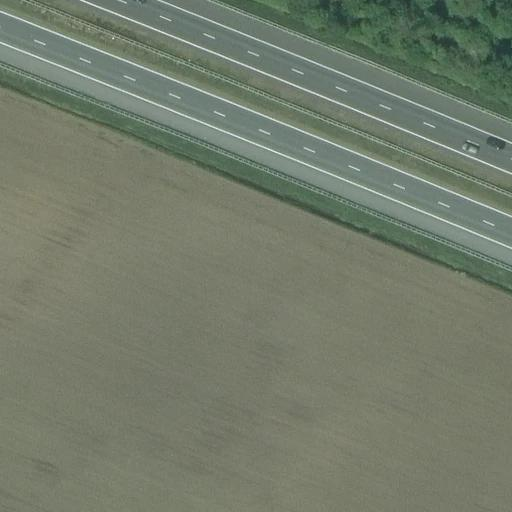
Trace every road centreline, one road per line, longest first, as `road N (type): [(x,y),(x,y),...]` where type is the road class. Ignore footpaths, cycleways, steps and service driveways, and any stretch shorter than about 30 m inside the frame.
road 1 (motorway): [(0,31),(511,233)]
road 2 (motorway): [(511,152),(133,0)]
